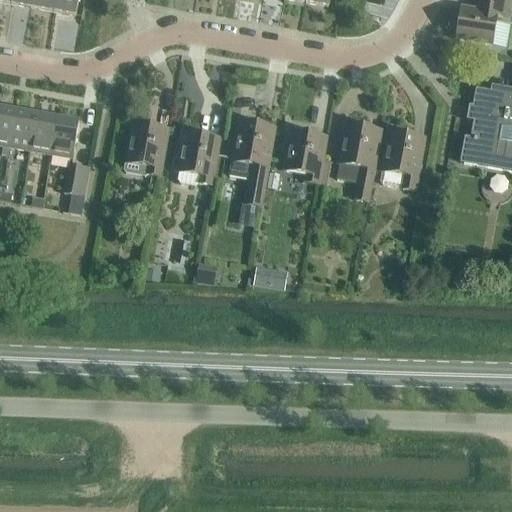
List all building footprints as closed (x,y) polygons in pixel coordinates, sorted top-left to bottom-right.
[(12,0),(11,6),(33,10),(34,0),(12,0)] [(34,0),(33,10),(54,14),(56,0),(34,0)] [(56,0),(54,14),(76,18),(78,0),(56,0)] [(307,0),(307,5),(328,9),(329,0),(307,0)] [(511,24),(511,0),(477,0),(475,12),(462,10),(456,42),(492,48),(496,24),(511,26),(511,24)] [(476,110),(471,140),(465,138),(460,164),(511,173),(511,89),(511,91),(492,88),(491,93),(476,91),(473,109),(476,110)] [(8,157),(10,150),(16,113),(0,110),(0,148),(3,149),(2,156),(8,157)] [(37,117),(16,113),(10,150),(31,154),(37,117)] [(37,117),(31,154),(52,158),(58,121),(37,117)] [(79,124),(58,121),(52,158),(73,161),(79,124)] [(239,124),(232,163),(229,179),(248,182),(244,208),(261,211),(268,175),(270,164),(275,130),(239,124)] [(169,132),(157,130),(132,125),(124,172),(126,174),(145,177),(147,176),(160,178),(169,132)] [(352,176),(360,178),(355,203),(368,205),(381,133),(345,126),(338,165),(339,166),(337,179),(340,182),(348,183),(351,180),(352,176)] [(291,133),(287,153),(284,172),(306,176),(305,184),(319,187),(323,162),(327,139),(291,133)] [(389,134),(382,173),(380,184),(383,187),(415,193),(425,141),(389,134)] [(184,135),(181,154),(177,174),(179,174),(177,182),(181,186),(195,188),(198,186),(198,185),(212,187),(220,141),(184,135)] [(332,163),(323,162),(319,187),(328,188),(332,163)] [(270,164),(268,175),(276,176),(278,165),(270,164)] [(85,199),(90,170),(68,167),(63,196),(85,199)] [(151,179),(148,190),(157,191),(159,180),(151,179)] [(12,197),(2,195),(1,203),(10,205),(12,197)] [(32,200),(31,209),(43,211),(44,202),(32,200)] [(148,228),(151,211),(139,210),(136,226),(148,228)] [(199,264),(195,285),(214,288),(217,267),(199,264)] [(253,290),(287,292),(288,272),(255,270),(253,290)] [(160,273),(146,271),(143,283),(159,286),(160,273)]
